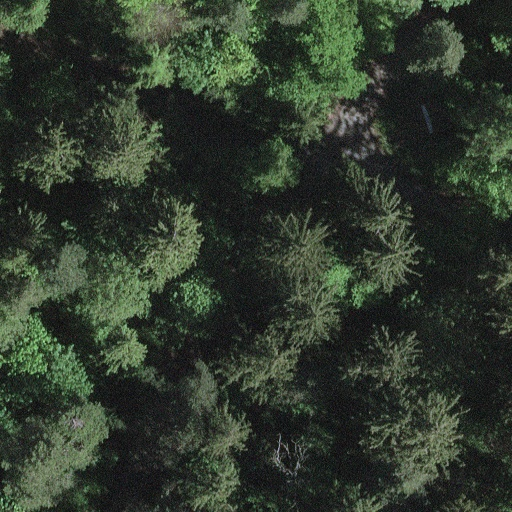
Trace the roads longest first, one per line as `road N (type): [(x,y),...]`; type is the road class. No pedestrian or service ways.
road 1 (track): [(131,511),(222,261),(442,0)]
road 2 (track): [(327,136),(511,219)]
